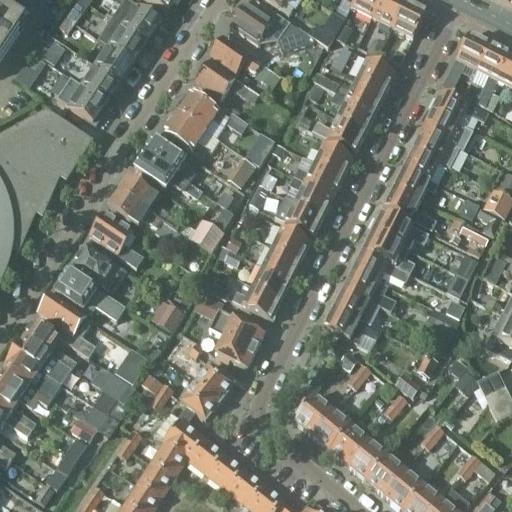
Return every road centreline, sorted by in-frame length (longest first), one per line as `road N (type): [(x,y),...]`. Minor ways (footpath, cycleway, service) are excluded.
road 1 (residential): [(360,511),(267,433),(256,413),(461,0)]
road 2 (residential): [(0,342),(219,0)]
